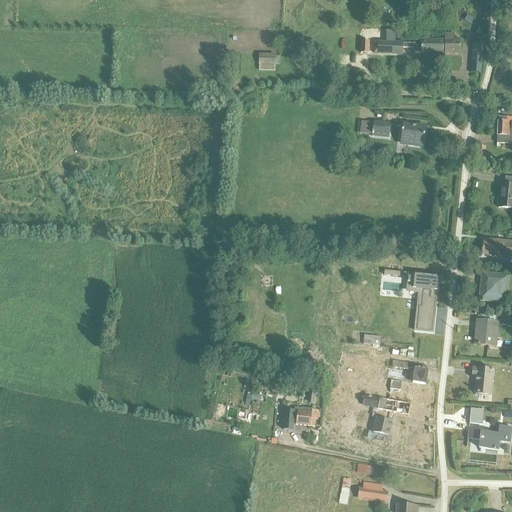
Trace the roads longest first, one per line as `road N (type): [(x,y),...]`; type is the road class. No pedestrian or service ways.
road 1 (residential): [(443,486),(451,294),(468,141),(492,25)]
road 2 (unknown): [(480,96),(377,85),(362,75),(356,56)]
